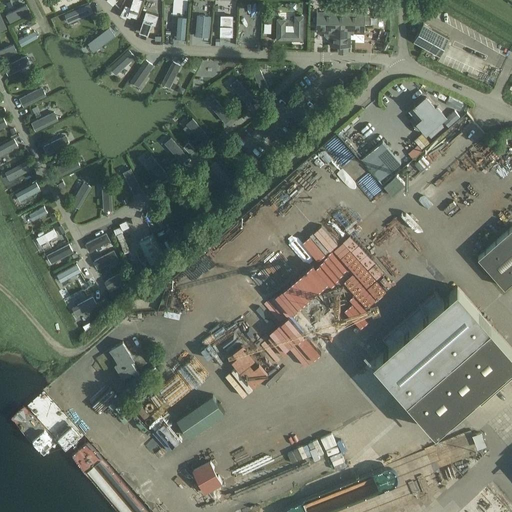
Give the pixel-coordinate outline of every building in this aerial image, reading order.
[(120,15),(126,18),(128,14),(137,17),(142,0),(132,0),(132,1),(132,2),(130,7),(125,5),(120,15)] [(90,2),(65,13),(69,23),(95,12),(90,2)] [(27,4),(7,14),(10,22),(31,12),(27,4)] [(146,11),(139,31),(148,34),(152,23),(155,24),(158,15),(146,11)] [(317,12),(317,32),(325,32),(325,35),(327,38),(330,38),(330,46),(350,46),(350,38),(355,38),(355,41),(364,41),(364,13),(317,12)] [(271,32),(272,13),(264,13),(263,32),(271,32)] [(220,35),(232,36),(233,15),(220,15),(220,35)] [(177,16),(175,37),(184,37),(185,16),(177,16)] [(210,17),(199,16),(197,36),(208,37),(210,17)] [(277,39),(303,40),(303,16),(295,16),(295,31),(285,31),(285,19),(277,19),(277,39)] [(423,22),(414,40),(440,54),(450,37),(423,22)] [(110,26),(89,42),(95,50),(116,34),(110,26)] [(35,29),(18,39),(22,45),(38,36),(35,29)] [(14,43),(0,49),(0,59),(18,52),(14,43)] [(129,49),(110,67),(116,73),(136,55),(129,49)] [(27,56),(5,66),(8,74),(31,63),(27,56)] [(146,58),(131,80),(139,86),(154,64),(146,58)] [(172,60),(160,82),(168,87),(180,65),(172,60)] [(259,68),(253,70),(261,90),(267,87),(259,68)] [(236,78),(230,83),(246,102),(253,97),(236,78)] [(43,87),(20,97),(24,105),(46,94),(43,87)] [(214,97),(208,102),(224,121),(231,116),(214,97)] [(417,105),(415,103),(414,104),(424,117),(418,122),(431,136),(443,126),(438,120),(444,115),(437,106),(435,107),(426,97),(417,105)] [(54,111),(32,122),(35,129),(58,119),(54,111)] [(453,122),(461,115),(458,111),(450,118),(453,122)] [(192,117),(186,123),(202,142),(209,136),(192,117)] [(66,135),(44,146),(47,154),(70,143),(66,135)] [(14,137),(0,144),(0,155),(19,146),(14,137)] [(170,137),(164,142),(180,161),(187,156),(170,137)] [(386,141),(367,159),(387,180),(406,163),(386,141)] [(150,154),(143,160),(160,179),(166,173),(150,154)] [(77,157),(55,168),(58,176),(81,165),(77,157)] [(26,160),(5,171),(10,180),(31,168),(26,160)] [(218,163),(206,173),(222,191),(233,181),(218,163)] [(130,168),(122,172),(133,194),(141,190),(130,168)] [(37,181),(16,193),(20,200),(41,189),(37,181)] [(84,181),(72,203),(79,207),(91,185),(84,181)] [(110,185),(101,185),(103,210),(112,210),(110,185)] [(196,185),(184,195),(199,215),(212,205),(196,185)] [(45,205),(30,213),(33,220),(48,211),(45,205)] [(257,209),(255,211),(266,227),(269,225),(257,209)] [(59,222),(53,225),(58,234),(63,231),(59,222)] [(511,225),(478,256),(505,286),(511,279),(511,225)] [(54,228),(37,237),(40,244),(58,234),(54,228)] [(106,232),(84,243),(88,251),(110,240),(106,232)] [(117,234),(122,252),(128,251),(123,232),(117,234)] [(152,233),(138,240),(149,263),(164,256),(152,233)] [(69,242),(47,254),(52,263),(74,251),(69,242)] [(298,247),(266,272),(282,293),(264,307),(290,340),(309,324),(299,310),(348,272),(332,251),(313,266),(298,247)] [(113,250),(92,261),(97,269),(118,258),(113,250)] [(75,262),(55,275),(59,282),(80,270),(75,262)] [(123,270),(103,281),(109,290),(128,278),(123,270)] [(356,322),(380,299),(361,279),(336,301),(356,322)] [(69,298),(87,288),(84,281),(65,291),(69,298)] [(373,359),(408,398),(491,325),(457,286),(443,299),(436,291),(382,338),(389,346),(373,359)] [(92,296),(71,307),(75,315),(96,304),(92,296)] [(332,307),(296,340),(313,358),(349,325),(332,307)] [(511,379),(511,348),(491,325),(408,398),(407,399),(437,432),(475,398),(482,406),(511,379)] [(205,347),(189,358),(203,378),(217,369),(235,395),(267,374),(257,360),(255,361),(241,340),(228,348),(233,356),(228,360),(230,364),(221,370),(205,347)] [(135,360),(131,354),(122,341),(110,349),(118,363),(115,365),(123,377),(136,369),(132,362),(135,360)] [(113,390),(91,407),(135,462),(156,445),(113,390)] [(189,436),(225,411),(213,394),(177,418),(189,436)] [(456,461),(478,451),(469,430),(443,441),(446,447),(450,446),(456,461)] [(475,447),(485,445),(481,431),(472,433),(475,447)] [(320,436),(325,448),(336,443),(331,432),(320,436)] [(163,433),(157,438),(165,447),(171,443),(163,433)] [(340,451),(330,455),(335,470),(345,466),(340,451)] [(235,461),(238,469),(258,462),(255,454),(235,461)] [(222,482),(211,460),(194,469),(205,491),(222,482)]
